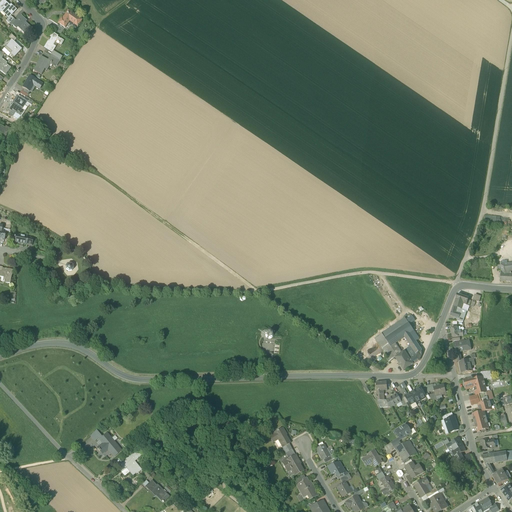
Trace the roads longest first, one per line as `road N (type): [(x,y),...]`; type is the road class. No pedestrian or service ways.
road 1 (track): [(22,254),(62,297),(99,287),(253,293),(371,272),(455,283)]
road 2 (tertiary): [(0,356),(55,343),(138,379),(415,372)]
road 3 (track): [(511,34),(481,216),(455,283)]
road 4 (track): [(98,174),(256,292)]
road 5 (track): [(247,511),(224,489),(240,437),(202,409),(194,378)]
road 6 (residential): [(0,101),(40,29),(17,0)]
